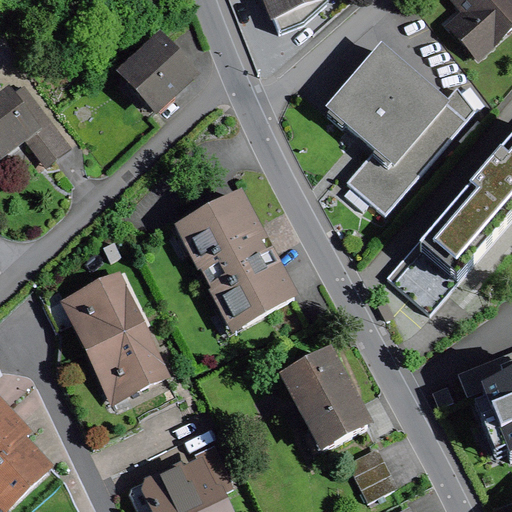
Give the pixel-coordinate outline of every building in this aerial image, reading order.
[(142,0),(154,14),(167,0),(142,0)] [(329,0),(262,0),(272,24),(274,23),(280,36),(306,26),(328,5),(327,1),(330,0),(329,0)] [(511,0),(447,0),(458,11),(442,25),(478,65),(511,34),(511,0)] [(161,33),(117,74),(157,118),(202,78),(161,33)] [(381,48),(327,111),(376,154),(347,186),(386,220),(476,113),(457,89),(447,102),(381,48)] [(15,94),(9,87),(0,94),(0,161),(1,163),(25,144),(46,171),(72,150),(25,88),(15,94)] [(511,134),(388,281),(430,320),(511,217),(511,134)] [(242,192),(176,228),(198,273),(201,271),(211,291),(209,292),(233,337),(300,300),(273,249),(267,253),(262,244),(269,241),(242,192)] [(120,274),(60,303),(112,410),(171,379),(120,274)] [(374,427),(333,350),(280,378),(322,456),(374,427)] [(511,376),(482,389),(487,401),(475,405),(495,458),(508,452),(509,459),(511,458),(511,376)] [(447,391),(433,395),(438,410),(453,406),(447,391)] [(7,459),(28,441),(34,435),(0,399),(0,458),(3,456),(7,459)] [(0,509),(2,511),(10,511),(54,469),(28,441),(7,459),(3,456),(0,458),(0,509)] [(198,462),(132,491),(129,497),(136,511),(233,511),(226,496),(234,491),(215,448),(196,457),(198,462)] [(398,490),(378,450),(348,466),(367,506),(398,490)]
